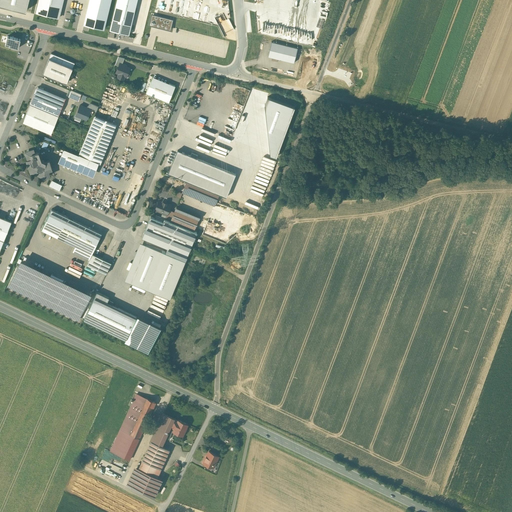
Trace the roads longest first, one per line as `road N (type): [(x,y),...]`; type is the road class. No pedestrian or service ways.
road 1 (residential): [(315,92),(220,346),(213,408)]
road 2 (unclassified): [(0,166),(126,224),(195,63)]
road 3 (secondary): [(429,511),(213,408)]
road 4 (secondary): [(213,408),(0,306)]
road 5 (unclassified): [(315,92),(511,140)]
road 6 (unclassified): [(48,27),(195,63)]
road 7 (unclassified): [(48,27),(0,147)]
